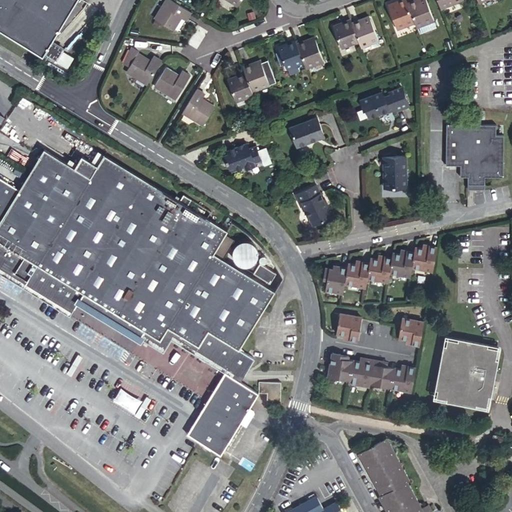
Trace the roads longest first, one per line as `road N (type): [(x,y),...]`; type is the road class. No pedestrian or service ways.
road 1 (residential): [(78,105),(248,211),(291,254)]
road 2 (residential): [(291,254),(313,339),(294,423)]
road 3 (residential): [(361,238),(511,204)]
road 4 (unclassified): [(294,423),(336,446),(370,511)]
